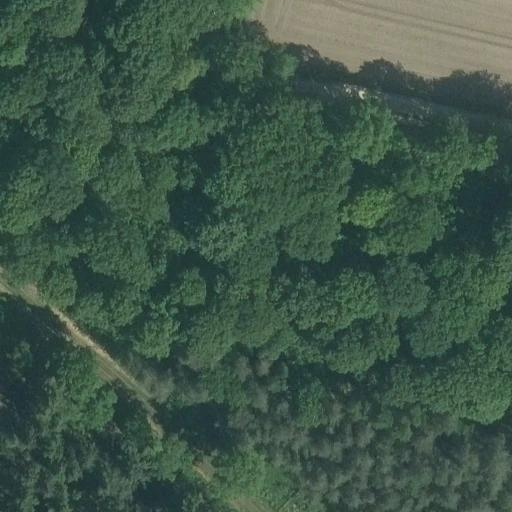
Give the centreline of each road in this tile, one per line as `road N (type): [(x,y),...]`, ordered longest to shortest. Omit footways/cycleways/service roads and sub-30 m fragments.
road 1 (track): [(511,135),(207,66),(195,50)]
road 2 (track): [(271,511),(42,320)]
